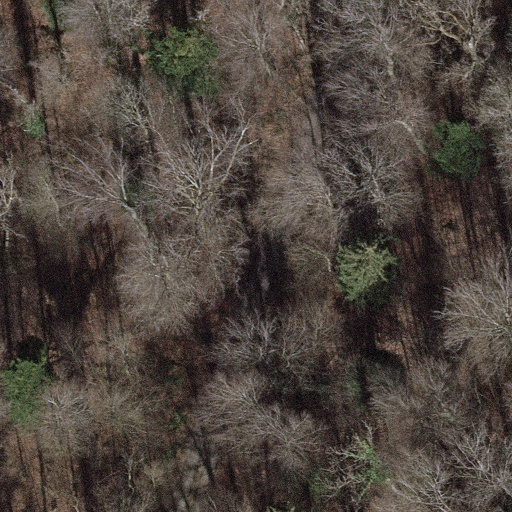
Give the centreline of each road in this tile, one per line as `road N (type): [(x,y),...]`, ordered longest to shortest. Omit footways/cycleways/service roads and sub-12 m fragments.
road 1 (track): [(390,0),(283,228),(192,511)]
road 2 (track): [(511,49),(494,51),(424,96),(283,228)]
